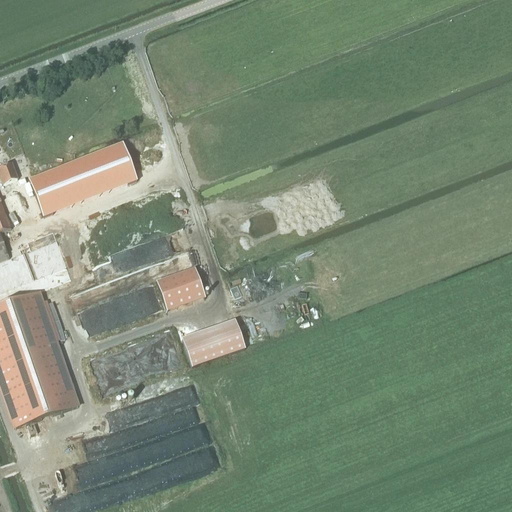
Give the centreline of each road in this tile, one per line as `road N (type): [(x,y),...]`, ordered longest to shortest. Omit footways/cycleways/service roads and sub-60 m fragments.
road 1 (track): [(131,32),(229,303),(73,360),(97,421)]
road 2 (tertiary): [(0,83),(216,0)]
road 3 (track): [(62,228),(54,187),(64,177),(169,138)]
